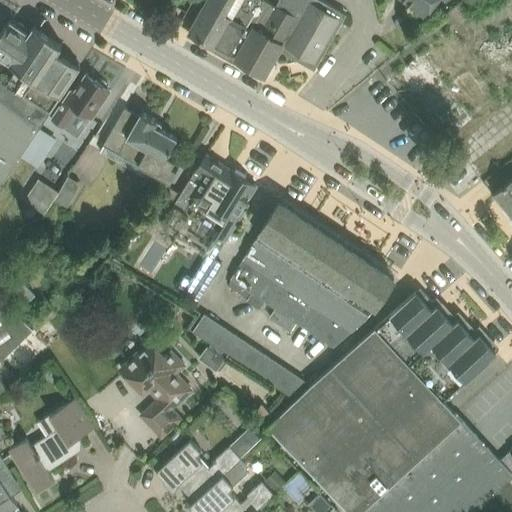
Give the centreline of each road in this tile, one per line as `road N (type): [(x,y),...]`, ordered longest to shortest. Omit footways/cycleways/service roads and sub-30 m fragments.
road 1 (tertiary): [(299,132),(67,0)]
road 2 (tertiary): [(460,242),(417,188),(349,147),(299,132)]
road 3 (tertiary): [(299,132),(339,167),(460,242)]
